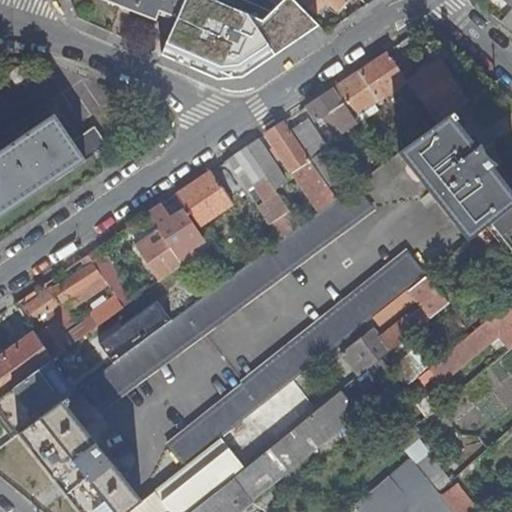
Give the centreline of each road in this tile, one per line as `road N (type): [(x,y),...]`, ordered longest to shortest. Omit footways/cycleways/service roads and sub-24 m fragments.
road 1 (residential): [(235,121),(0,281)]
road 2 (residential): [(235,121),(73,41),(8,24)]
road 3 (residential): [(422,0),(235,121)]
